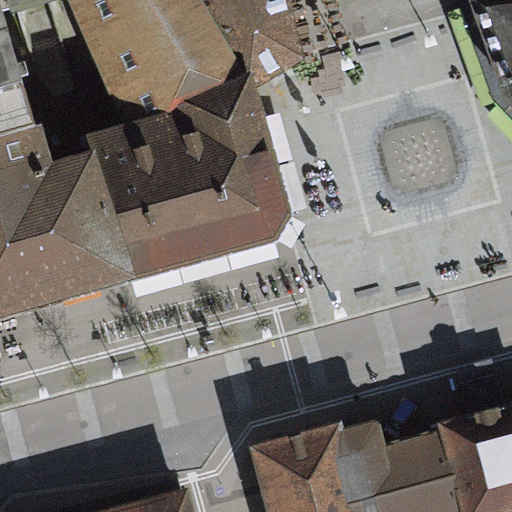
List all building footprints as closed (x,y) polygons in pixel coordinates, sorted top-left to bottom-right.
[(66,0),(115,129),(245,96),(176,0),(66,0)] [(176,0),(245,96),(287,74),(271,0),(176,0)] [(488,0),(401,0),(401,18),(489,2),(488,0)] [(511,0),(489,2),(401,18),(511,153),(511,0)] [(0,142),(29,133),(0,44),(0,142)] [(115,129),(76,139),(82,152),(124,281),(268,249),(283,222),(245,96),(115,129)] [(0,321),(124,281),(82,152),(40,166),(29,133),(0,142),(0,321)] [(251,444),(269,511),(511,511),(511,411),(482,419),(375,448),(365,413),(251,444)] [(104,511),(187,511),(182,491),(104,511)]
